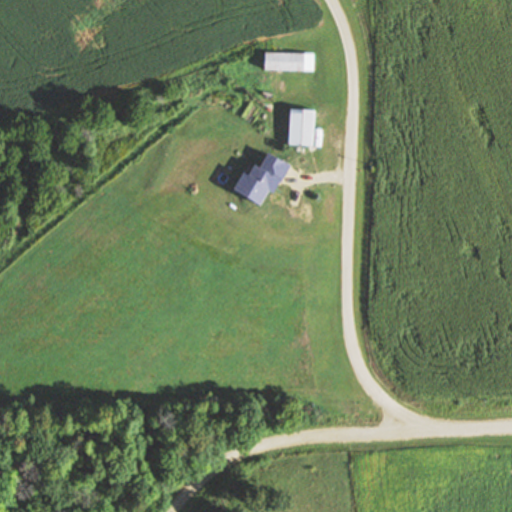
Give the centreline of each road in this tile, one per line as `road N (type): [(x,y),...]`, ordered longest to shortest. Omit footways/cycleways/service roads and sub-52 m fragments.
road 1 (residential): [(408,426),(363,380),(349,336),(349,90),(324,0)]
road 2 (residential): [(511,424),(304,432),(242,444),(209,464),(169,511)]
